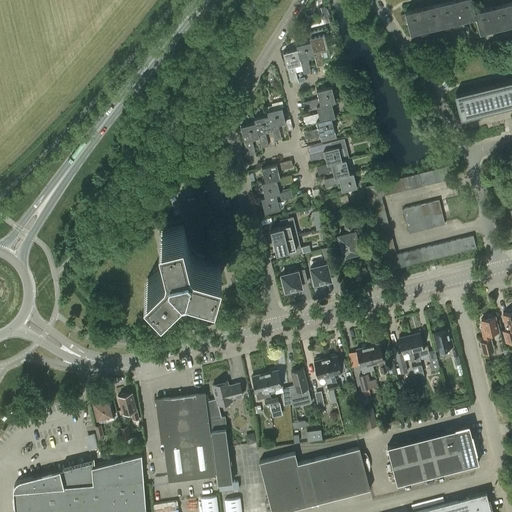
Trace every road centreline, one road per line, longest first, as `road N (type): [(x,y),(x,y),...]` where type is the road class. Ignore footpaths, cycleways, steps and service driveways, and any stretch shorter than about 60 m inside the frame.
road 1 (residential): [(280,326),(229,121),(301,0)]
road 2 (tertiary): [(22,317),(97,364),(130,364),(280,326)]
road 3 (primary): [(200,0),(54,187)]
road 4 (unclassified): [(511,504),(452,283)]
road 5 (residential): [(468,155),(371,0)]
road 6 (tertiary): [(280,326),(452,283)]
road 7 (residential): [(498,272),(468,155)]
